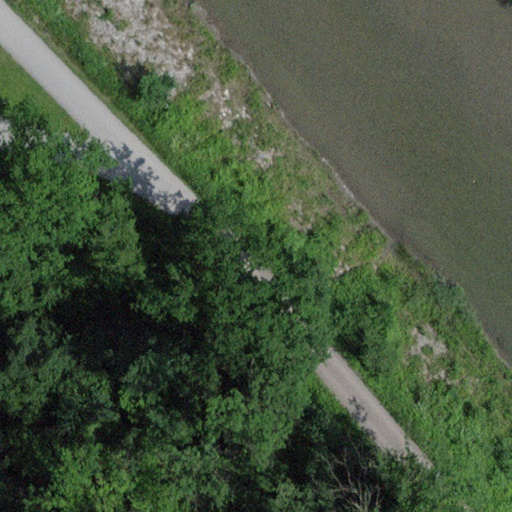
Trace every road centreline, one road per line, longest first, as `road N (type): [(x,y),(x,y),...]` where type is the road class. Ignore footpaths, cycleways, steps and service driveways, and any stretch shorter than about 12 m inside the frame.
road 1 (track): [(0,6),(332,351),(471,511)]
road 2 (track): [(150,156),(123,158),(0,132)]
